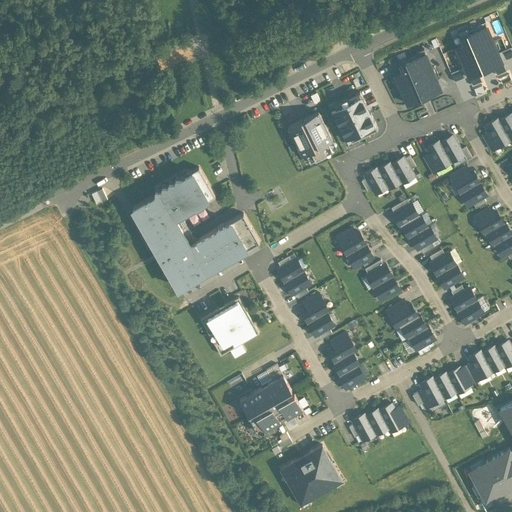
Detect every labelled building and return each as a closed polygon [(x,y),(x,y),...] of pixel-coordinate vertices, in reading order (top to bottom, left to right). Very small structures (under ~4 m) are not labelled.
[(485,21),(477,25),(477,26),(468,30),(467,29),(459,32),(461,37),(487,26),(485,21)] [(487,26),(461,37),(464,44),(456,48),(468,76),(481,70),(480,68),(488,65),(489,67),(502,61),(495,46),(493,47),(491,42),(493,41),(487,26)] [(424,49),(415,52),(416,54),(407,58),(406,56),(398,60),(400,65),(426,54),(424,49)] [(426,54),(400,65),(403,72),(395,75),(407,104),(420,98),(419,96),(427,93),(428,95),(441,89),(434,74),(432,74),(430,70),(432,69),(426,54)] [(367,106),(359,91),(333,104),(335,108),(331,110),(345,139),(350,137),(352,141),(377,128),(370,113),(369,113),(366,107),(367,106)] [(318,111),(305,118),(306,120),(302,122),(301,120),(288,126),(302,155),(306,153),(311,150),(315,158),(327,152),(323,145),(328,142),(332,140),(318,111)] [(499,120),(510,139),(511,137),(511,115),(511,114),(511,113),(499,120)] [(510,139),(499,120),(498,118),(485,125),(488,131),(497,146),(510,139)] [(497,146),(488,131),(483,134),(492,149),(497,146)] [(460,149),(452,135),(440,142),(451,161),(455,159),(463,154),(460,149)] [(451,161),(440,142),(439,140),(426,147),(429,153),(438,169),(451,161)] [(328,142),(323,145),(327,152),(315,158),(311,150),(306,153),(310,161),(332,150),(328,142)] [(471,157),(465,146),(460,149),(463,154),(466,159),(471,157)] [(438,169),(429,153),(424,156),(433,172),(438,169)] [(409,155),(404,158),(410,168),(415,165),(409,155)] [(403,156),(399,158),(397,159),(391,163),(401,181),(400,181),(401,183),(414,175),(410,168),(404,158),(403,156)] [(378,168),(378,169),(388,186),(387,186),(388,188),(400,181),(401,181),(391,163),(390,161),(378,168)] [(215,194),(205,178),(198,166),(192,170),(208,198),(215,194)] [(466,166),(450,175),(453,180),(469,171),(466,166)] [(377,167),(364,174),(366,177),(372,188),(375,193),(387,186),(388,186),(378,169),(378,168),(377,167)] [(178,287),(247,247),(231,219),(195,239),(190,242),(175,217),(181,214),(208,198),(192,170),(185,169),(185,174),(180,176),(173,177),(173,180),(168,180),(167,183),(161,184),(160,188),(154,187),(155,193),(132,206),(178,287)] [(469,171),(453,180),(460,193),(479,182),(472,169),(469,171)] [(372,188),(366,177),(361,180),(367,191),(372,188)] [(479,182),(460,193),(467,205),(473,202),(483,196),(486,194),(479,182)] [(104,186),(93,191),(98,201),(108,197),(104,186)] [(483,196),(473,202),(475,207),(486,201),(483,196)] [(406,198),(391,207),(394,212),(409,203),(406,198)] [(394,212),(392,213),(399,226),(401,225),(418,215),(418,214),(411,202),(409,203),(394,212)] [(489,206),(474,215),(477,221),(492,212),(489,206)] [(492,212),(477,221),(484,234),(484,233),(485,233),(486,233),(486,232),(503,222),(496,210),(492,212)] [(243,212),(231,219),(247,247),(259,240),(243,212)] [(418,215),(401,225),(408,237),(410,236),(427,226),(427,225),(420,213),(418,214),(418,215)] [(195,239),(181,214),(175,217),(190,242),(195,239)] [(503,222),(486,232),(486,233),(493,245),(495,244),(494,243),(511,233),(504,221),(503,222)] [(427,226),(410,236),(417,248),(436,237),(429,224),(428,225),(427,225),(427,226)] [(344,232),(336,236),(339,241),(355,232),(352,227),(344,232)] [(355,232),(339,241),(347,254),(366,243),(358,230),(355,232)] [(511,233),(494,243),(495,244),(502,256),(507,253),(511,249),(511,232),(511,233)] [(366,243),(347,254),(354,266),(373,255),(366,243)] [(441,248),(429,255),(432,260),(444,253),(441,248)] [(432,260),(430,262),(437,274),(456,263),(449,251),(444,253),(432,260)] [(288,255),(278,261),(280,266),(291,260),(288,255)] [(280,266),(277,268),(284,281),(303,270),(296,257),(291,260),(280,266)] [(380,258),(365,267),(368,272),(383,263),(380,258)] [(368,272),(366,273),(373,286),(392,275),(385,262),(383,263),(368,272)] [(456,263),(437,274),(444,287),(463,276),(456,263)] [(303,270),(284,281),(291,293),(295,291),(305,285),(310,282),(303,270)] [(392,275),(373,286),(380,298),(399,287),(392,275)] [(461,284),(457,287),(451,290),(454,295),(464,289),(461,284)] [(305,285),(295,291),(298,296),(308,290),(305,285)] [(476,299),(469,286),(454,295),(450,297),(457,310),(476,299)] [(314,294),(303,300),(306,306),(322,297),(319,291),(314,294)] [(231,347),(234,354),(244,348),(240,342),(259,331),(238,295),(200,317),(220,353),(231,347)] [(306,306),(300,309),(308,321),(327,310),(327,311),(329,310),(322,297),(306,306)] [(403,299),(386,309),(389,314),(401,307),(406,304),(403,299)] [(476,299),(457,310),(465,322),(484,311),(476,299)] [(401,307),(389,314),(396,327),(400,325),(417,315),(417,314),(410,302),(406,304),(401,307)] [(327,310),(308,321),(315,334),(318,332),(329,326),(334,323),(327,311),(327,310)] [(417,315),(400,325),(402,329),(407,337),(409,336),(426,326),(426,325),(419,313),(417,314),(417,315)] [(426,326),(409,336),(416,348),(435,337),(428,324),(426,325),(426,326)] [(329,326),(318,332),(321,337),(332,331),(329,326)] [(356,348),(349,335),(344,338),(327,348),(334,360),(335,360),(345,354),(352,350),(356,348)] [(511,347),(510,343),(508,339),(495,346),(504,364),(505,366),(511,361),(511,347)] [(482,351),(492,370),(504,364),(495,346),(494,344),(482,351)] [(492,370),(482,351),(481,349),(468,356),(471,361),(479,377),(492,370)] [(352,350),(345,354),(335,360),(334,360),(333,361),(340,373),(345,370),(357,363),(357,364),(359,363),(352,350)] [(479,377),(471,361),(466,364),(474,380),(479,377)] [(272,378),(240,397),(248,412),(253,409),(256,414),(251,417),(259,431),(280,419),(279,416),(285,413),(286,416),(292,413),(298,423),(308,417),(294,391),(288,395),(285,390),(291,387),(276,362),(266,368),(272,378)] [(357,363),(345,370),(340,373),(338,374),(345,387),(364,376),(357,364),(357,363)] [(474,380),(466,364),(460,367),(469,383),(474,380)] [(447,372),(456,390),(457,392),(470,385),(469,383),(460,367),(459,365),(447,372)] [(446,370),(433,377),(444,397),(456,390),(447,372),(446,370)] [(431,403),(444,397),(433,377),(432,375),(420,382),(423,388),(431,403)] [(431,403),(423,388),(418,390),(423,401),(426,406),(431,403)] [(418,390),(412,393),(418,404),(423,401),(418,390)] [(511,401),(500,408),(511,430),(511,401)] [(379,408),(388,426),(390,430),(397,427),(397,426),(403,423),(395,407),(392,402),(379,408)] [(400,404),(395,407),(403,423),(408,420),(400,404)] [(366,413),(365,413),(376,432),(375,432),(376,433),(387,427),(388,426),(379,408),(378,406),(366,413)] [(365,411),(352,418),(354,422),(359,433),(363,439),(375,432),(376,432),(365,413),(366,413),(365,411)] [(354,422),(349,425),(354,435),(359,433),(354,422)] [(286,430),(279,434),(282,439),(289,435),(286,430)] [(322,443),(281,466),(286,475),(288,473),(292,480),(289,481),(300,499),(306,495),(307,497),(335,481),(334,479),(341,475),(330,457),(328,459),(324,452),(326,451),(322,443)] [(511,485),(511,452),(509,448),(477,466),(478,467),(470,472),(485,500),(511,485)]
